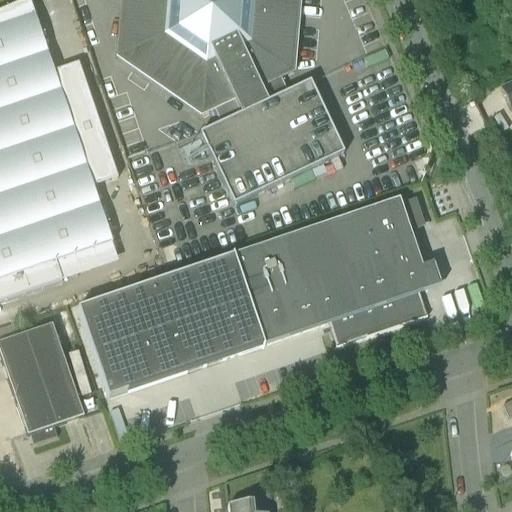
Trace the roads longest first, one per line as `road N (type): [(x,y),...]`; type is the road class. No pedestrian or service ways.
road 1 (residential): [(511,283),(391,0)]
road 2 (residential): [(183,462),(458,365)]
road 3 (residential): [(41,511),(183,462)]
road 4 (residential): [(458,365),(477,511)]
